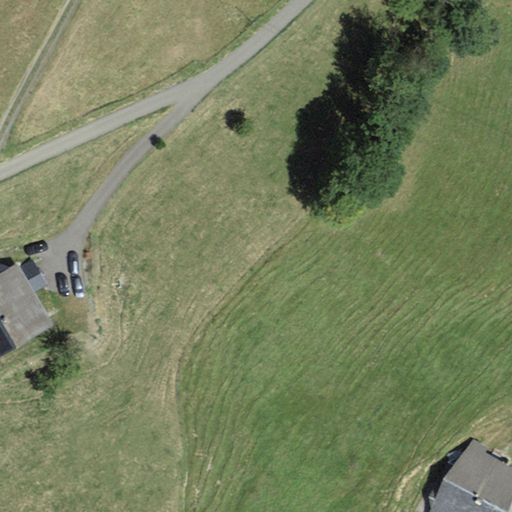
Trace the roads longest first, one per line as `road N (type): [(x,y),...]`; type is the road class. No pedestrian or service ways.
road 1 (unclassified): [(301,0),(217,72),(0,172)]
road 2 (track): [(70,0),(0,135)]
